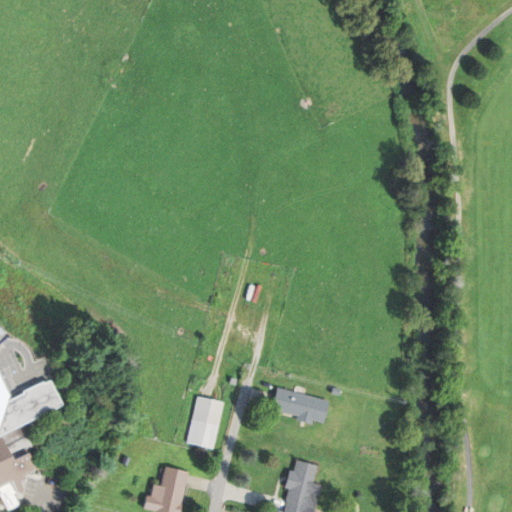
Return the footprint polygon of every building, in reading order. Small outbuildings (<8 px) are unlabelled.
[(0,370),(13,396),(12,400),(53,379),(68,407),(26,428),(35,447),(25,452),(34,470),(21,477),(24,482),(21,484),(24,490),(14,495),(19,505),(8,511),(0,495),(0,370)] [(278,388),(273,409),(301,415),(300,419),(314,423),(315,418),(325,421),(330,400),(278,388)] [(199,396),(189,442),(215,448),(226,402),(199,396)] [(286,511),(314,511),(322,485),(313,483),(318,466),(299,461),(296,471),(292,470),(288,487),(292,488),(286,511)] [(147,496),(145,507),(170,511),(180,511),(189,473),(166,468),(162,486),(154,484),(151,497),(147,496)]
